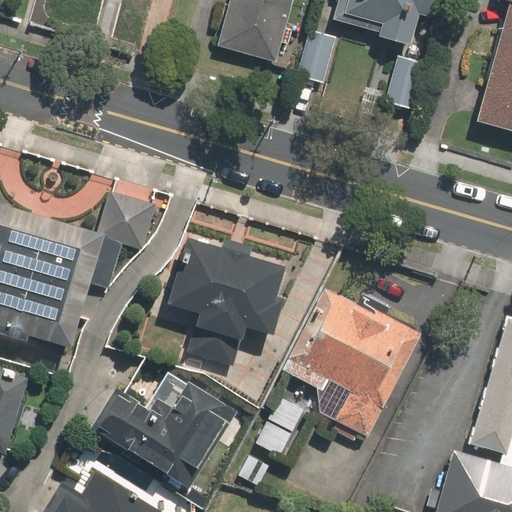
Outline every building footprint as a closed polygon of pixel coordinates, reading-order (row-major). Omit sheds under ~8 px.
[(296,0),(233,0),(221,46),(280,62),(296,0)] [(427,12),(438,15),(442,0),(339,0),(335,19),(420,40),(427,12)] [(511,7),(482,117),(511,125),(511,7)] [(324,81),(336,30),(311,25),(299,75),(324,81)] [(415,106),(425,61),(400,56),(391,101),(415,106)] [(94,278),(110,283),(123,240),(146,247),(159,203),(111,189),(99,226),(0,196),(0,320),(3,321),(1,327),(34,337),(36,331),(74,343),(94,278)] [(253,320),(279,327),(288,294),(281,293),(289,261),(198,237),(188,276),(180,274),(173,300),(205,308),(202,320),(250,332),(253,320)] [(287,368),(323,385),(322,408),(375,433),(422,333),(325,287),(287,368)] [(511,315),(508,315),(469,438),(511,451),(511,315)] [(0,453),(2,446),(12,448),(32,372),(0,363),(0,453)] [(240,407),(169,365),(150,399),(129,386),(103,430),(195,484),(240,407)] [(308,412),(283,397),(259,438),(284,453),(308,412)] [(189,511),(195,503),(77,432),(54,470),(66,477),(44,511),(189,511)] [(511,511),(511,463),(457,448),(438,511),(511,511)] [(272,461),(249,451),(240,472),(262,482),(272,461)]
